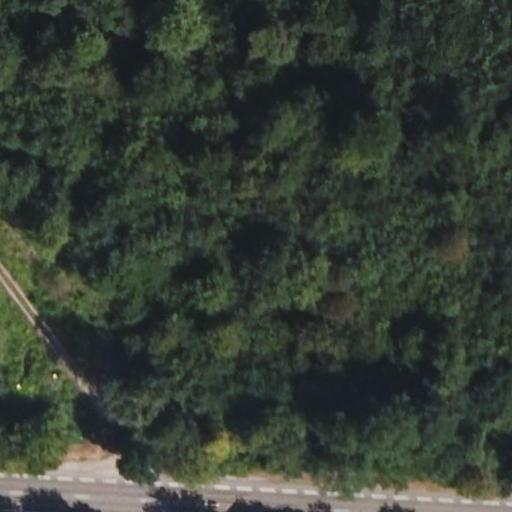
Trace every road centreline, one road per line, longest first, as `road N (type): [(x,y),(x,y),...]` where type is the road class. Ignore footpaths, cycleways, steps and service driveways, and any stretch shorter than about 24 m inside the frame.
road 1 (primary): [(0,491),(340,511)]
road 2 (track): [(0,260),(161,511)]
